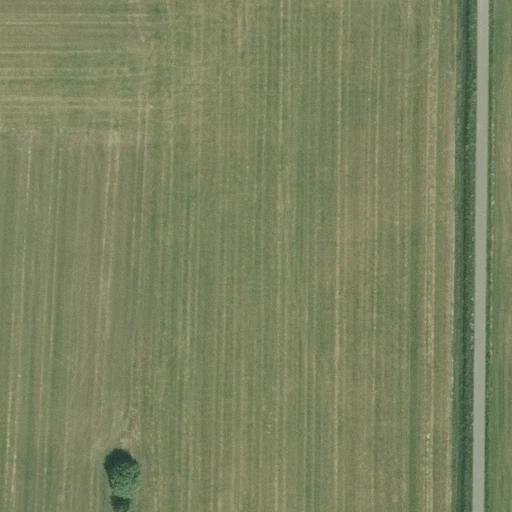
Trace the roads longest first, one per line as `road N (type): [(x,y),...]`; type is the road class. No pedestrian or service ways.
road 1 (unclassified): [(478,511),(484,0)]
road 2 (unknown): [(420,0),(416,511)]
road 3 (unknown): [(28,0),(31,152),(276,148)]
road 4 (unknown): [(0,504),(275,503),(275,511)]
